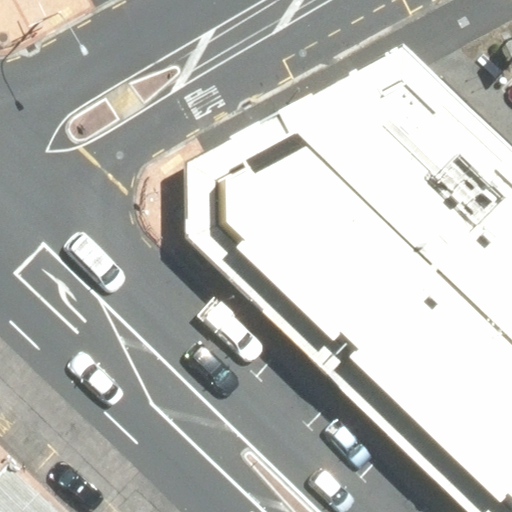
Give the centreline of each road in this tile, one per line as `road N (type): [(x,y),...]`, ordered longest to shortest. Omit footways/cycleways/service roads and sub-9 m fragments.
road 1 (primary): [(19,166),(355,511)]
road 2 (residential): [(297,0),(163,73),(19,166)]
road 3 (primary): [(217,511),(0,292)]
